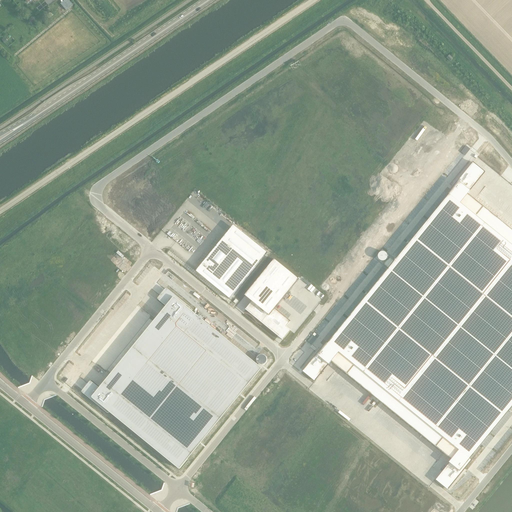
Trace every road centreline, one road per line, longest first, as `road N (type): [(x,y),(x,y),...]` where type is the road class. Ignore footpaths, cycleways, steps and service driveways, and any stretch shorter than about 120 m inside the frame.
road 1 (unclassified): [(467,119),(344,18),(103,182),(95,200),(150,250)]
road 2 (unclassified): [(0,210),(312,0)]
road 3 (unclassified): [(285,359),(326,305),(337,275),(467,119)]
road 4 (unknown): [(285,359),(462,510)]
road 5 (secondary): [(22,125),(209,0)]
road 6 (unclassified): [(150,250),(285,359)]
road 7 (unclassified): [(44,381),(178,489)]
road 8 (tertiary): [(157,511),(24,404)]
road 9 (unclassified): [(44,381),(150,250)]
road 10 (unclassified): [(178,489),(285,359)]
road 11 (unclassified): [(511,88),(425,0)]
